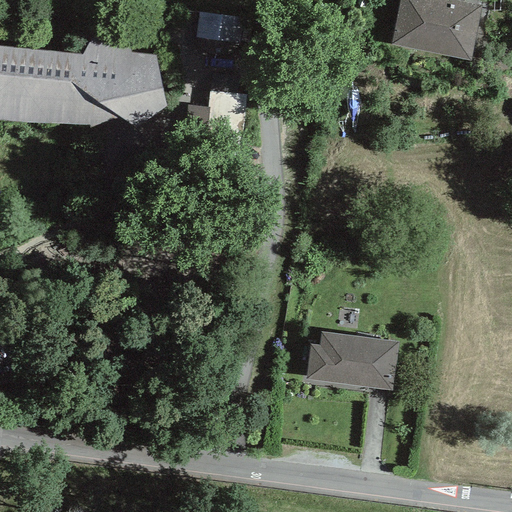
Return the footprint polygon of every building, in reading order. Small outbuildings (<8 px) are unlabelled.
[(484,6),(453,0),(398,0),(389,42),(473,60),(484,6)] [(244,16),(199,10),(195,36),(240,42),(244,16)] [(0,111),(90,122),(103,118),(120,113),(135,123),(165,101),(154,52),(130,49),(126,38),(90,34),(81,49),(0,40),(0,111)] [(213,96),(203,164),(241,170),(251,101),(213,96)] [(399,338),(321,326),(319,339),(310,338),(305,373),(391,386),(399,338)]
